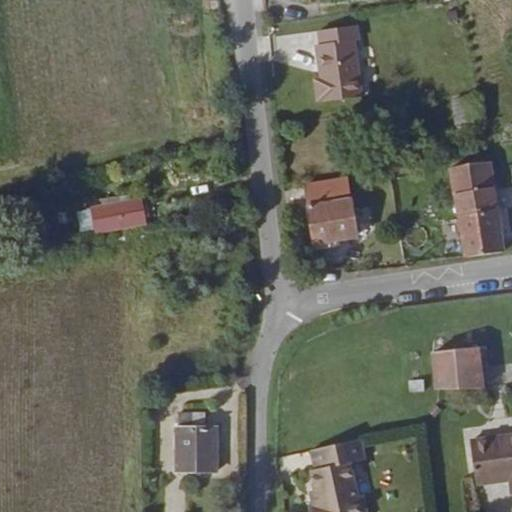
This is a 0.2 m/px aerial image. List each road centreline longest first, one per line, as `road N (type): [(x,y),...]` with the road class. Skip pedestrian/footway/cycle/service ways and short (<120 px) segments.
road 1 (unclassified): [(305,298),(280,280),(243,0)]
road 2 (unclassified): [(261,511),(262,350),(305,298)]
road 3 (unclassified): [(305,298),(511,271)]
